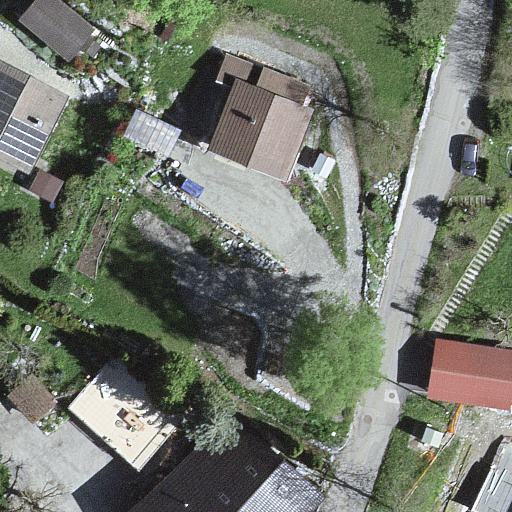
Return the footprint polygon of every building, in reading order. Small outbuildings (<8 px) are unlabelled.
[(72,46),(98,13),(81,0),(26,0),(22,6),(72,46)] [(74,98),(0,68),(0,156),(39,177),(74,98)] [(250,88),(223,162),(296,185),(316,114),(250,88)] [(511,338),(438,321),(425,379),(510,399),(511,390),(511,338)] [(207,440),(144,511),(323,511),(333,494),(256,427),(228,454),(207,440)]
